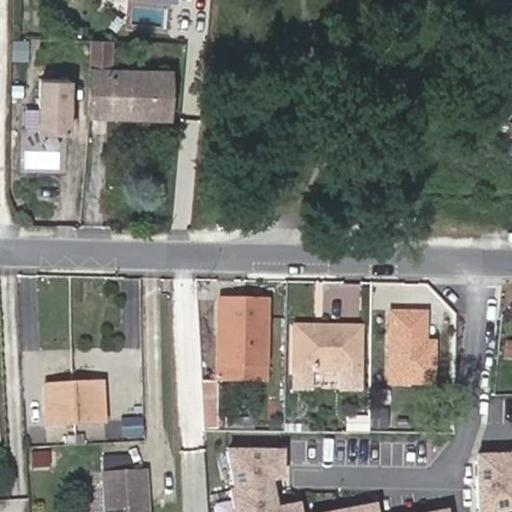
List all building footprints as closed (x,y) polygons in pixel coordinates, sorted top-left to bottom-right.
[(109,69),(109,43),(94,43),(91,116),(169,118),(170,72),(109,69)] [(74,138),(76,83),(41,82),(39,137),(74,138)] [(221,364),(263,366),(264,300),(217,299),(217,333),(222,333),(221,364)] [(422,349),(422,343),(422,313),(389,313),(388,380),(430,380),(431,350),(422,349)] [(294,325),(293,337),(320,338),(321,326),(294,325)] [(320,338),(293,337),(292,368),(355,369),(357,327),(321,326),(320,338)] [(263,379),(263,366),(221,364),(216,364),(216,378),(263,379)] [(101,381),(42,384),(44,426),(102,423),(101,381)] [(214,382),(202,383),(204,429),(216,429),(214,382)] [(389,408),(371,408),(371,429),(389,429),(389,408)] [(348,418),(347,433),(365,433),(367,434),(368,431),(367,419),(348,418)] [(300,511),(298,497),(276,500),(271,471),(282,469),(284,443),(229,441),(235,480),(231,481),(236,507),(231,508),(232,511),(300,511)] [(50,451),(29,453),(31,467),(52,465),(50,451)] [(511,451),(479,452),(479,511),(511,505),(511,451)] [(147,511),(143,466),(101,470),(105,511),(147,511)] [(376,511),(375,499),(308,511),(376,511)]
